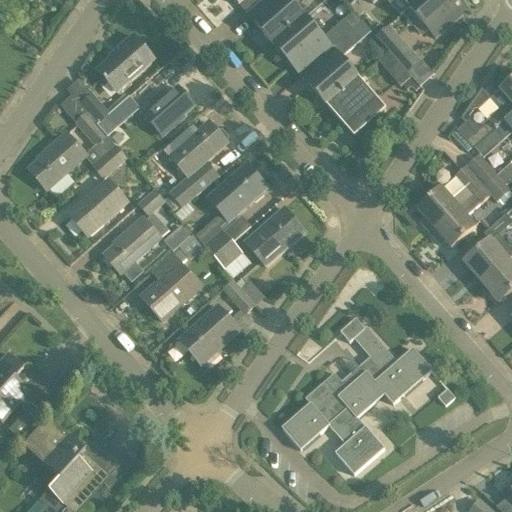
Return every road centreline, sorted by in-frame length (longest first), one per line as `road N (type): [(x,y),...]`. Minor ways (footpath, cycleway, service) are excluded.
road 1 (residential): [(204,447),(0,217)]
road 2 (residential): [(363,221),(166,0)]
road 3 (residential): [(204,447),(363,221)]
road 4 (residential): [(363,221),(511,3)]
road 5 (residential): [(511,401),(363,221)]
road 6 (residential): [(0,147),(105,0)]
road 7 (residential): [(400,511),(511,441)]
